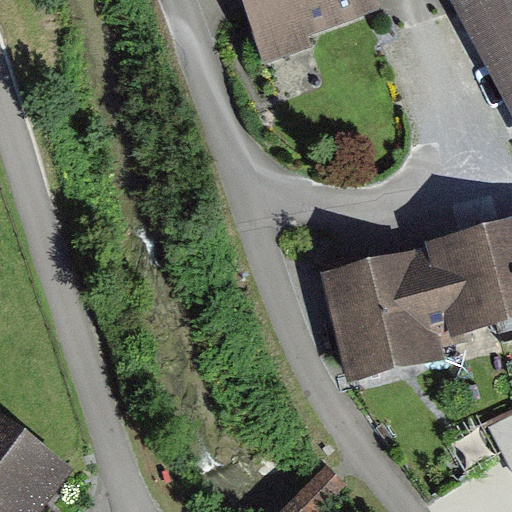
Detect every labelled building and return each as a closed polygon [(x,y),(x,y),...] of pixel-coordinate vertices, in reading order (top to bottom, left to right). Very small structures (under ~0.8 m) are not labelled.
[(388,17),(381,0),(243,0),(265,61),(388,17)] [(511,0),(456,0),(511,107),(511,0)] [(511,246),(428,264),(446,351),(511,336),(511,246)] [(451,371),(446,351),(428,264),(342,283),(364,390),(451,371)] [(47,511),(72,477),(0,425),(0,511),(47,511)]
